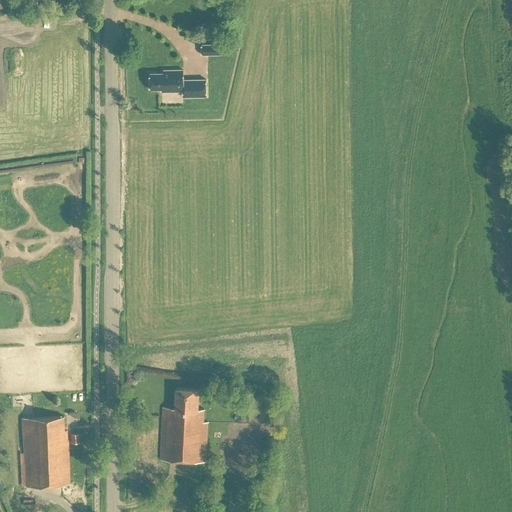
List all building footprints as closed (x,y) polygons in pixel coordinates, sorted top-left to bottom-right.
[(200,46),(200,57),(220,57),(220,46),(200,46)] [(183,69),(168,70),(163,70),(163,71),(163,72),(150,73),(150,89),(162,88),(162,91),(183,91),(183,97),(206,96),(206,79),(183,79),(183,69)] [(199,408),(200,388),(176,387),(176,407),(164,407),(161,459),(207,461),(208,421),(204,421),(205,408),(199,408)] [(63,416),(22,418),(25,486),(70,484),(67,430),(64,430),(63,416)] [(78,434),(70,434),(71,444),(79,443),(78,434)]
